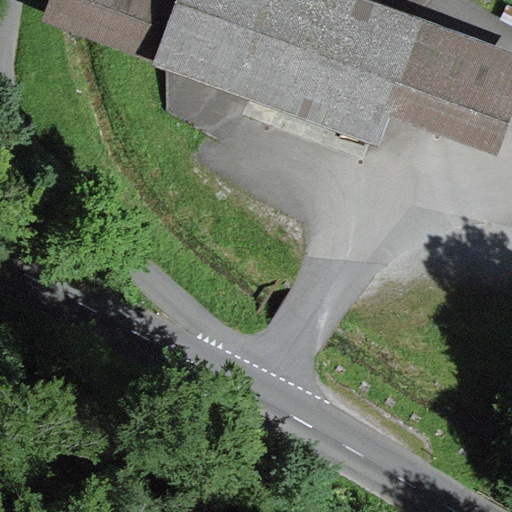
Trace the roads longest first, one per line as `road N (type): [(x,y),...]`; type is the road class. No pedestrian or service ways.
road 1 (residential): [(0,117),(48,186),(174,302),(252,394)]
road 2 (tertiary): [(0,269),(252,394)]
road 3 (tertiary): [(252,394),(456,511)]
